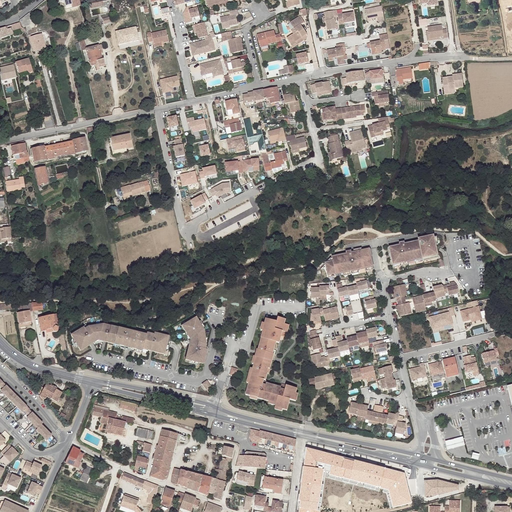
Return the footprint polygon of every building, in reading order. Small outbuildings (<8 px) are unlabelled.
[(78,0),(58,0),(59,1),(60,1),(61,1),(63,2),(65,10),(77,7),(80,6),(78,0)] [(106,0),(104,0),(104,6),(101,7),(102,12),(111,11),(110,0),(106,0)] [(384,17),(382,6),(365,10),(367,22),(371,21),(371,19),(377,18),(384,17)] [(171,17),(169,7),(161,9),(163,19),(171,17)] [(198,7),(189,10),(191,18),(200,16),(198,7)] [(239,16),(237,10),(229,12),(230,16),(220,18),(222,28),(229,26),(238,24),(236,17),(239,16)] [(336,29),(333,11),(324,12),(325,18),(326,21),(328,31),(336,29)] [(28,13),(21,19),(24,26),(26,26),(26,27),(30,26),(33,25),(28,13)] [(355,22),(353,13),(342,15),(342,13),(337,14),(339,25),(344,25),(344,23),(355,22)] [(307,35),(301,25),(304,23),(300,16),(290,23),(294,29),(291,31),(293,34),(287,39),(292,46),(296,44),(296,45),(304,41),(306,39),(307,37),(307,36),(307,35)] [(204,22),(195,25),(198,38),(205,36),(207,36),(204,22)] [(442,30),(442,25),(427,27),(429,39),(443,37),(443,39),(448,38),(446,29),(442,30)] [(119,46),(139,41),(136,26),(115,31),(119,46)] [(166,30),(147,34),(149,42),(153,41),(153,44),(161,42),(161,40),(163,40),(163,42),(163,43),(168,42),(166,30)] [(275,35),(274,31),(257,35),(259,44),(260,44),(267,42),(268,44),(277,42),(282,41),(280,34),(275,35)] [(440,37),(429,39),(428,31),(426,31),(427,41),(440,39),(440,37)] [(243,51),(240,37),(232,39),(230,32),(225,33),(226,37),(222,38),(223,42),(228,40),(229,40),(232,53),(243,51)] [(381,51),(390,49),(387,34),(379,36),(380,41),(370,43),(372,55),(378,54),(377,52),(382,51),(381,51)] [(31,38),(28,39),(33,52),(45,49),(41,35),(31,38)] [(87,48),(84,39),(79,41),(81,51),(86,50),(85,48),(87,48)] [(205,40),(189,44),(192,55),(214,50),(211,39),(205,40)] [(102,49),(101,45),(87,48),(85,48),(86,50),(86,53),(87,53),(90,66),(95,65),(94,62),(97,61),(98,68),(105,66),(103,59),(101,59),(100,53),(99,50),(102,49)] [(342,48),(337,49),(327,51),(328,59),(333,58),(337,57),(338,65),(345,64),(344,60),(347,60),(346,56),(345,56),(343,56),(342,48)] [(306,53),(296,55),(298,64),(308,62),(306,53)] [(241,63),(240,60),(238,60),(237,56),(230,58),(231,62),(233,70),(234,74),(242,71),(242,68),(241,67),(245,66),(245,62),(241,63)] [(28,59),(15,63),(18,73),(27,71),(27,74),(32,72),(28,59)] [(220,60),(199,65),(201,70),(202,69),(203,71),(201,71),(202,75),(212,73),(216,71),(217,75),(223,74),(220,60)] [(0,68),(0,76),(1,81),(16,77),(13,65),(0,68)] [(289,73),(288,66),(283,67),(284,70),(279,71),(280,76),(289,73)] [(411,68),(395,71),(397,85),(403,84),(403,83),(403,80),(412,79),(411,68)] [(382,78),(382,70),(370,72),(366,74),(366,78),(370,76),(370,80),(382,78)] [(363,71),(346,74),(347,78),(342,79),(343,85),(365,81),(363,71)] [(463,87),(462,74),(452,75),(453,77),(447,78),(447,80),(443,81),(444,94),(455,93),(454,88),(463,87)] [(175,77),(157,81),(160,94),(170,92),(169,88),(177,86),(175,77)] [(332,93),(329,81),(327,82),(329,91),(317,94),(317,96),(332,93)] [(327,82),(311,85),(312,94),(316,93),(317,94),(329,91),(327,82)] [(277,88),(253,92),(255,102),(270,99),(271,104),(280,102),(277,88)] [(387,91),(371,93),(372,97),(374,97),(378,96),(379,104),(384,103),(389,102),(387,91)] [(255,102),(253,92),(248,93),(248,94),(243,95),(244,104),(255,102)] [(298,101),(296,101),(294,93),(283,96),(285,103),(289,103),(291,113),(300,111),(298,101)] [(239,114),(236,100),(225,102),(227,111),(232,110),(233,115),(239,114)] [(365,105),(341,108),(343,119),(347,119),(347,118),(356,116),(361,116),(361,114),(364,113),(366,113),(365,105)] [(335,109),(335,107),(326,108),(326,109),(326,112),(327,119),(328,120),(333,120),(333,121),(343,119),(341,108),(335,109)] [(177,116),(168,118),(170,127),(179,125),(177,116)] [(204,118),(194,121),(194,117),(186,119),(187,123),(189,122),(190,129),(192,128),(193,132),(207,129),(204,118)] [(389,123),(387,117),(378,119),(379,124),(372,126),(373,127),(368,128),(371,138),(376,137),(375,134),(383,132),(383,131),(387,130),(390,128),(389,123)] [(239,119),(224,122),(225,128),(230,127),(232,133),(242,131),(239,119)] [(266,150),(262,130),(257,131),(257,135),(257,136),(254,137),(253,135),(250,119),(243,121),(249,146),(253,145),(255,143),(258,142),(260,151),(266,150)] [(51,120),(44,121),(45,130),(47,129),(46,126),(48,125),(49,129),(53,128),(51,120)] [(286,140),(283,128),(268,132),(270,143),(278,140),(282,139),(282,141),(286,140)] [(366,148),(361,130),(349,133),(351,141),(352,144),(350,145),(349,142),(349,140),(345,142),(347,151),(351,149),(356,148),(357,151),(362,149),(366,148)] [(129,134),(111,138),(113,151),(125,148),(126,149),(132,148),(129,134)] [(343,155),(339,140),(337,134),(328,137),(330,144),(328,144),(330,152),(333,160),(339,158),(344,157),(343,155)] [(304,137),(296,139),(295,135),(285,137),(286,140),(287,142),(289,141),(292,151),(299,149),(307,147),(304,137)] [(245,150),(242,136),(229,139),(231,149),(238,147),(239,152),(245,150)] [(84,138),(73,141),(75,153),(86,151),(84,138)] [(185,156),(181,139),(174,140),(176,146),(174,147),(176,158),(185,156)] [(43,147),(32,150),(34,162),(46,159),(75,153),(73,141),(72,141),(72,142),(43,147)] [(24,144),(11,146),(12,155),(26,152),(24,144)] [(201,156),(210,154),(208,144),(199,146),(201,156)] [(269,163),(267,154),(271,153),(271,150),(266,151),(267,153),(262,154),(264,164),(269,163)] [(288,161),(285,151),(274,154),(275,162),(271,163),(272,169),(282,167),(284,166),(283,162),(288,161)] [(260,170),(259,159),(243,161),(244,171),(247,171),(249,169),(249,168),(254,167),(254,171),(260,170)] [(244,171),(243,161),(226,163),(226,172),(239,170),(239,174),(244,173),(244,171)] [(272,169),(271,163),(269,163),(264,164),(265,171),(272,170),(272,169)] [(203,171),(199,172),(201,178),(218,175),(216,166),(203,169),(203,171)] [(44,167),(34,170),(38,186),(47,183),(44,167)] [(196,172),(181,175),(183,186),(198,183),(196,172)] [(18,179),(4,181),(6,191),(12,190),(12,189),(19,187),(18,179)] [(142,182),(129,186),(129,185),(120,188),(123,196),(123,197),(132,194),(133,196),(146,192),(142,182)] [(231,194),(230,184),(223,184),(210,191),(213,197),(217,195),(219,198),(226,194),(231,194)] [(208,200),(205,193),(201,195),(202,196),(191,202),(196,210),(206,204),(205,202),(208,200)] [(7,228),(0,228),(0,234),(1,240),(10,239),(9,227),(7,228)] [(400,245),(389,248),(393,265),(407,262),(407,260),(422,257),(422,259),(437,255),(435,245),(433,238),(422,240),(422,238),(418,239),(418,241),(404,244),(403,242),(399,243),(400,245)] [(365,268),(373,267),(369,249),(361,251),(354,253),(351,253),(350,251),(346,252),(347,254),(332,258),(333,262),(327,263),(325,264),(328,275),(336,274),(343,272),(343,273),(358,270),(358,269),(365,267),(365,268)] [(368,289),(367,281),(361,282),(360,278),(359,278),(359,279),(359,278),(355,279),(357,285),(358,291),(368,289)] [(457,286),(454,282),(449,283),(450,284),(442,286),(442,285),(433,287),(434,293),(435,298),(445,296),(445,293),(448,292),(449,296),(459,293),(457,286)] [(359,294),(357,285),(347,288),(347,287),(342,288),(341,283),(336,285),(337,289),(339,297),(349,295),(349,296),(359,294)] [(400,316),(412,314),(409,303),(406,303),(404,296),(407,295),(404,284),(401,285),(393,287),(395,298),(397,298),(398,305),(397,306),(398,310),(400,316)] [(329,293),(329,286),(319,286),(319,288),(320,295),(329,295),(329,293)] [(319,288),(311,288),(311,298),(320,298),(320,295),(319,288)] [(434,293),(422,296),(412,298),(415,312),(426,310),(425,307),(424,304),(431,302),(436,301),(435,298),(434,293)] [(374,300),(373,296),(364,298),(365,302),(367,310),(373,308),(377,307),(375,299),(374,300)] [(353,301),(355,312),(363,311),(361,299),(353,301)] [(463,322),(471,320),(472,322),(483,320),(478,300),(462,304),(463,309),(460,310),(463,322)] [(14,303),(12,303),(13,310),(23,309),(23,312),(29,311),(29,312),(33,311),(31,303),(22,303),(18,303),(16,303),(14,303)] [(42,303),(31,303),(33,311),(43,310),(42,303)] [(339,318),(336,307),(323,310),(323,308),(319,309),(320,316),(324,315),(325,321),(339,318)] [(452,324),(457,323),(453,307),(448,308),(449,311),(429,316),(433,333),(453,328),(452,324)] [(320,316),(319,309),(311,310),(312,315),(310,315),(310,321),(313,321),(313,322),(321,320),(320,316)] [(29,312),(29,311),(17,313),(19,324),(31,322),(29,312)] [(53,315),(38,318),(41,332),(45,331),(46,333),(54,332),(57,328),(58,328),(56,314),(53,315)] [(196,317),(182,326),(190,340),(185,359),(203,364),(207,349),(205,349),(206,345),(203,330),(202,327),(200,324),(196,317)] [(277,322),(266,319),(265,323),(262,323),(260,330),(263,331),(256,357),(254,356),(252,364),(254,364),(253,369),(251,368),(247,383),(249,383),(245,395),(250,396),(250,398),(257,400),(258,398),(269,401),(269,402),(276,404),(275,409),(282,411),(282,409),(287,410),(290,399),(295,401),(297,394),(296,393),(297,388),(286,385),(285,388),(266,383),(266,385),(263,384),(264,380),(265,380),(267,373),(267,372),(268,368),(270,369),(272,362),(271,361),(276,342),(279,343),(281,336),(282,331),(287,333),(289,325),(284,324),(285,319),(278,317),(277,322)] [(84,327),(71,335),(74,341),(77,346),(80,351),(98,340),(142,351),(142,349),(164,354),(165,351),(168,340),(168,336),(154,333),(153,335),(146,333),(146,335),(103,324),(88,327),(85,329),(84,327)] [(378,336),(375,328),(366,330),(366,332),(368,339),(378,336)] [(369,342),(366,332),(360,333),(360,332),(356,333),(356,335),(359,344),(369,342)] [(321,349),(319,338),(318,338),(317,334),(316,334),(310,335),(311,340),(313,350),(321,349)] [(359,345),(356,335),(352,335),(353,337),(346,338),(347,341),(349,348),(359,345)] [(349,348),(347,341),(342,342),(341,336),(336,337),(336,339),(338,348),(339,352),(349,350),(349,348)] [(384,344),(383,340),(373,343),(376,354),(387,351),(387,347),(386,344),(384,344)] [(339,352),(338,348),(335,348),(327,351),(328,356),(329,359),(340,356),(339,352)] [(493,352),(481,355),(483,363),(495,361),(493,352)] [(328,356),(325,357),(325,356),(321,357),(320,353),(311,356),(314,369),(330,365),(328,356)] [(463,356),(466,372),(473,371),(474,375),(479,374),(476,357),(471,358),(470,355),(463,356)] [(458,372),(455,358),(443,360),(446,375),(458,372)] [(420,366),(410,368),(412,379),(427,377),(425,362),(420,363),(420,366)] [(373,366),(359,369),(361,377),(362,379),(367,378),(376,376),(373,366)] [(393,380),(392,373),(393,373),(391,366),(378,369),(380,375),(384,374),(385,379),(380,380),(383,389),(387,388),(387,390),(396,388),(395,380),(393,380)] [(236,376),(238,368),(232,367),(230,374),(236,376)] [(503,367),(494,368),(495,377),(504,376),(503,367)] [(359,369),(359,368),(350,370),(353,380),(361,377),(359,369)] [(337,384),(334,373),(307,380),(307,386),(315,384),(316,390),(337,384)] [(212,387),(207,381),(202,384),(207,390),(208,392),(213,389),(212,387)] [(12,403),(17,398),(4,384),(1,387),(3,390),(1,392),(12,403)] [(57,388),(51,385),(50,386),(46,384),(44,387),(39,396),(40,396),(44,401),(47,397),(57,402),(62,393),(56,390),(57,388)] [(24,411),(27,414),(29,411),(30,411),(17,398),(12,403),(22,413),(24,411)] [(120,408),(135,411),(137,404),(122,401),(120,408)] [(355,404),(351,402),(349,413),(357,415),(357,416),(365,418),(366,418),(365,419),(397,426),(395,433),(403,435),(406,423),(402,423),(403,417),(399,416),(399,413),(396,412),(396,415),(389,413),(388,416),(384,415),(384,413),(382,413),(383,407),(375,405),(374,411),(371,410),(371,412),(367,411),(369,405),(365,404),(365,406),(359,404),(359,403),(356,402),(355,404)] [(117,413),(95,408),(93,415),(102,417),(109,419),(107,425),(106,430),(119,433),(119,435),(123,436),(126,423),(129,423),(132,424),(134,419),(122,416),(122,417),(117,416),(117,413)] [(27,419),(37,430),(42,425),(29,411),(27,414),(26,415),(29,417),(27,419)] [(37,430),(36,431),(49,445),(54,440),(41,426),(37,430)] [(149,430),(138,428),(136,436),(147,438),(148,438),(152,439),(154,432),(149,430)] [(187,436),(162,429),(161,436),(176,440),(180,441),(180,440),(185,441),(187,436)] [(258,442),(259,432),(251,429),(249,441),(258,442)] [(296,440),(259,431),(259,432),(258,442),(258,445),(288,452),(294,454),(296,441),(296,440)] [(176,440),(161,436),(158,446),(165,448),(165,451),(173,453),(176,440)] [(466,446),(465,438),(448,442),(449,450),(466,446)] [(152,445),(137,441),(136,442),(136,443),(144,445),(143,451),(150,453),(152,445)] [(19,454),(9,445),(1,453),(11,463),(19,454)] [(165,448),(158,446),(155,460),(162,461),(162,465),(170,467),(173,453),(165,451),(165,448)] [(234,448),(224,446),(222,456),(228,457),(231,458),(234,448)] [(80,451),(73,447),(67,458),(65,463),(78,468),(80,463),(79,462),(75,461),(80,452),(80,451)] [(312,451),(312,450),(304,448),(303,459),(304,459),(305,449),(312,451)] [(321,477),(322,473),(329,474),(335,476),(343,478),(357,481),(364,483),(376,486),(384,488),(389,489),(392,499),(394,506),(411,503),(410,497),(407,490),(406,483),(404,474),(401,473),(396,472),(390,471),(384,469),(380,468),(376,467),(368,465),(357,462),(353,461),(347,460),(340,458),(333,456),(325,454),(320,453),(312,451),(305,449),(304,459),(303,468),(301,483),(300,491),(301,495),(300,501),(299,508),(317,511),(319,497),(320,490),(320,484),(321,477)] [(84,454),(80,452),(75,461),(79,462),(84,454)] [(292,469),(294,454),(288,452),(286,469),(289,469),(289,468),(292,469)] [(243,467),(244,456),(239,455),(236,466),(243,467)] [(149,459),(137,456),(134,470),(138,471),(139,467),(146,469),(149,459)] [(264,458),(244,456),(243,467),(263,469),(264,458)] [(227,461),(221,459),(216,479),(213,479),(209,493),(215,494),(216,488),(223,490),(231,458),(228,457),(227,461)] [(162,461),(155,460),(151,476),(158,479),(162,480),(163,480),(166,479),(167,478),(170,467),(162,465),(162,461)] [(33,465),(27,462),(25,468),(30,471),(30,472),(39,476),(43,466),(34,463),(33,465)] [(83,471),(80,470),(80,472),(77,471),(77,472),(82,475),(89,478),(93,469),(86,466),(83,471)] [(181,470),(174,468),(171,480),(172,483),(177,485),(181,470)] [(191,473),(181,470),(177,485),(187,488),(190,480),(191,473)] [(255,476),(239,472),(237,480),(248,483),(247,484),(254,486),(255,476)] [(21,479),(9,473),(4,484),(8,486),(8,484),(17,488),(21,479)] [(145,481),(124,473),(122,479),(136,485),(136,484),(143,487),(145,481)] [(203,476),(191,473),(190,480),(201,483),(203,476)] [(213,479),(203,476),(201,483),(198,492),(208,496),(209,493),(213,479)] [(263,488),(264,477),(261,477),(259,490),(274,493),(275,490),(263,488)] [(283,480),(264,477),(263,488),(275,490),(274,493),(281,494),(283,480)] [(201,483),(190,480),(187,488),(198,492),(201,483)] [(438,480),(433,481),(434,495),(439,495),(458,490),(458,485),(438,480)] [(145,481),(143,487),(150,490),(152,490),(157,492),(158,486),(145,481)] [(425,496),(434,495),(433,481),(424,481),(425,496)] [(39,486),(32,483),(27,493),(34,496),(36,492),(40,494),(43,487),(39,486)] [(175,491),(166,488),(163,496),(161,495),(159,503),(170,507),(175,491)] [(223,490),(216,488),(215,494),(214,498),(221,500),(223,490)] [(389,489),(384,488),(383,491),(387,491),(389,500),(392,499),(389,489)] [(185,494),(179,492),(176,500),(182,502),(185,494)] [(196,498),(185,494),(179,511),(181,511),(191,511),(196,499),(196,498)] [(130,496),(125,495),(121,506),(135,511),(136,507),(139,500),(134,498),(133,500),(129,498),(130,496)] [(252,497),(246,496),(244,508),(250,509),(252,497)] [(268,507),(269,504),(265,503),(266,497),(256,496),(255,506),(264,507),(263,511),(267,511),(268,507)] [(28,511),(29,511),(5,500),(0,510),(3,511),(28,511)] [(272,508),(268,507),(267,511),(271,511),(272,511),(281,511),(283,503),(273,501),(272,508)] [(449,506),(445,506),(445,511),(444,511),(459,511),(460,501),(449,501),(449,506)] [(220,511),(222,508),(208,503),(204,511),(220,511)]
